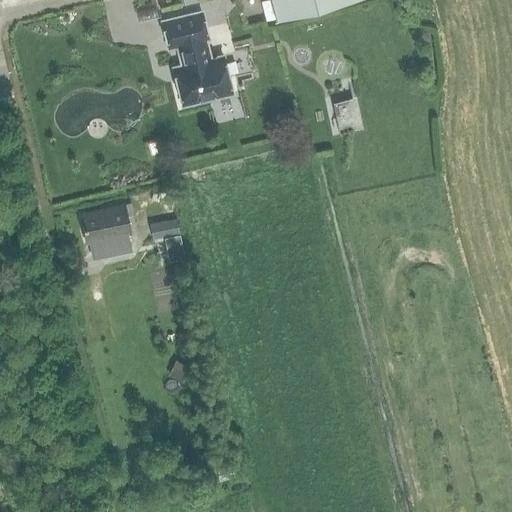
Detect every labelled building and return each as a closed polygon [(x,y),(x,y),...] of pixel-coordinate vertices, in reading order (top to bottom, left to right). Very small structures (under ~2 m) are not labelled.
[(268,0),(261,2),(266,21),(339,0),(268,0)] [(202,12),(162,22),(169,49),(177,47),(182,66),(174,68),(183,106),(233,94),(223,56),(206,60),(201,41),(208,39),(202,12)] [(346,131),(370,126),(363,94),(339,100),(346,131)] [(166,191),(155,189),(153,201),(164,202),(166,191)] [(129,233),(124,208),(123,206),(81,216),(86,238),(92,237),(93,241),(126,234),(129,233)] [(154,235),(181,229),(178,217),(151,223),(154,235)] [(93,241),(89,242),(94,260),(130,251),(126,234),(93,241)] [(168,344),(176,342),(174,335),(166,337),(168,344)] [(193,366),(179,359),(172,372),(186,379),(193,366)]
